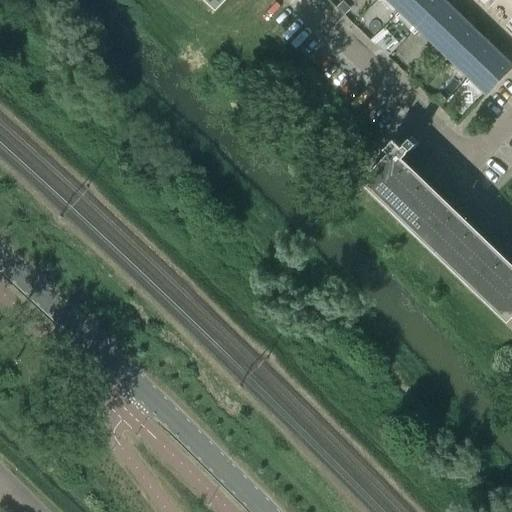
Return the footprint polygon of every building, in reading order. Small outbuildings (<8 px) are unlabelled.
[(200,0),(211,10),(219,0),(200,0)] [(389,0),(400,10),(409,0),(389,0)] [(443,0),(409,0),(400,10),(417,27),(443,0)] [(443,0),(417,27),(435,43),(461,16),(443,0)] [(344,3),(339,9),(347,18),(353,12),(344,3)] [(478,33),(461,16),(435,43),(452,60),(478,33)] [(452,60),(469,77),(496,49),(478,33),(452,60)] [(511,68),(511,65),(496,49),(469,77),(487,94),(511,68)] [(403,147),(395,140),(386,149),(390,153),(363,181),(510,321),(511,318),(511,261),(413,166),(416,163),(420,158),(412,150),(418,144),(412,138),(406,144),(403,147)]
